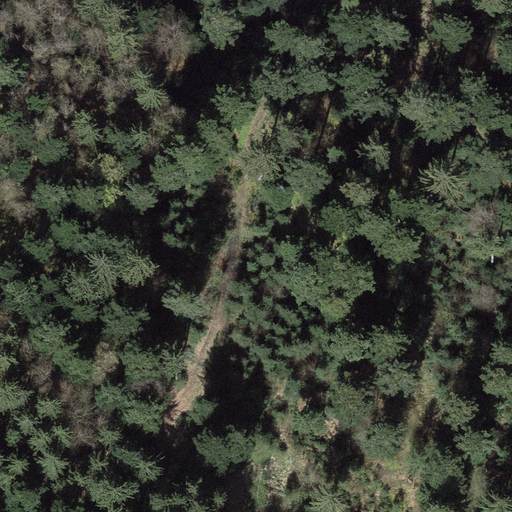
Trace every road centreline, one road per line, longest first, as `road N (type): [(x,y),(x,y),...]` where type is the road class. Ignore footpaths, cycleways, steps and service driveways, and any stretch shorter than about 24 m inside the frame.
road 1 (track): [(155,436),(215,336),(272,90),(316,34),(361,0)]
road 2 (track): [(38,511),(105,484),(155,436)]
